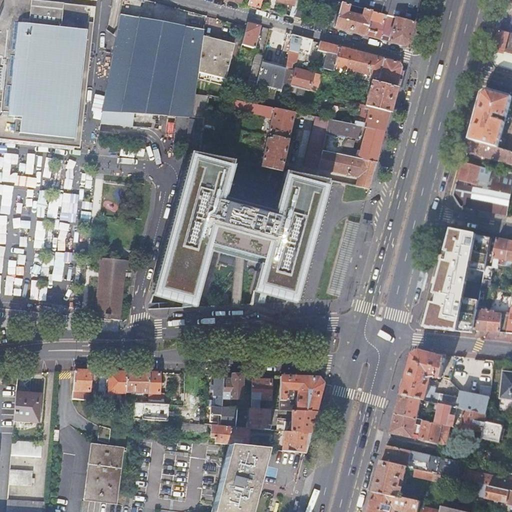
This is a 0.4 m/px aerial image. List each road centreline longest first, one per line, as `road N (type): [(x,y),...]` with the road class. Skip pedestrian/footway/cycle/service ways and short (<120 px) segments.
road 1 (primary): [(435,63),(355,340)]
road 2 (residential): [(189,0),(435,63)]
road 3 (secondary): [(355,340),(332,324),(303,323),(158,333),(132,347)]
road 4 (secondary): [(132,347),(152,356),(326,360),(355,340)]
road 5 (primary): [(355,340),(311,511)]
road 6 (primary): [(341,511),(385,340)]
road 7 (primary): [(418,211),(457,68)]
road 8 (primary): [(385,340),(418,211)]
road 9 (secondary): [(132,347),(0,351)]
road 10 (secondary): [(385,340),(511,350)]
